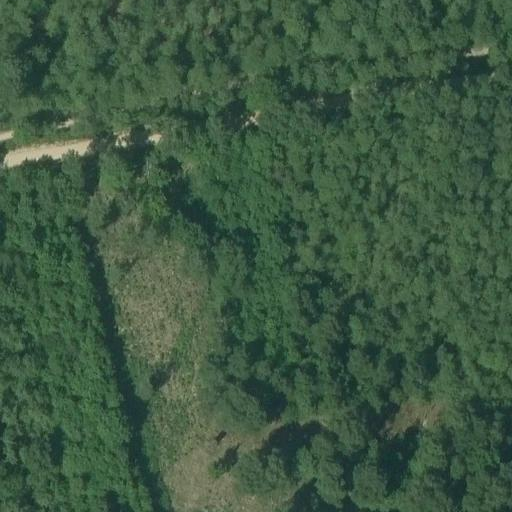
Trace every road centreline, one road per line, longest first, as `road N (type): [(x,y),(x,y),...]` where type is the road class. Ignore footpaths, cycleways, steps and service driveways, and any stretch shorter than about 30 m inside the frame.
road 1 (unknown): [(0,135),(511,47)]
road 2 (track): [(511,74),(0,161)]
